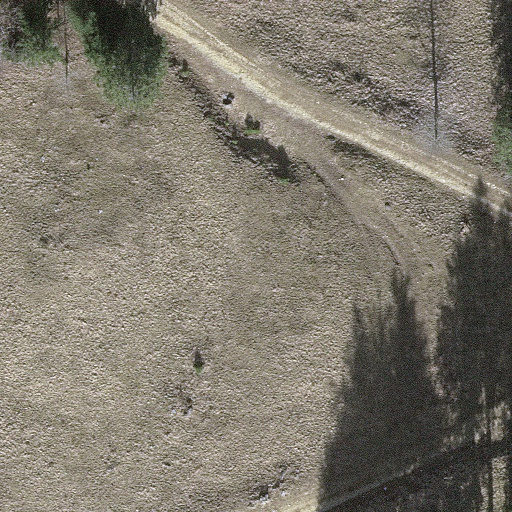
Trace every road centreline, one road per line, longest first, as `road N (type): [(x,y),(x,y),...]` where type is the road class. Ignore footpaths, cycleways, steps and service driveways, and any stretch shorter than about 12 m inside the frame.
road 1 (track): [(142,0),(254,85),(466,170),(511,210)]
road 2 (track): [(390,469),(407,399),(415,296),(388,234),(323,163),(303,105)]
road 3 (track): [(511,398),(299,511)]
